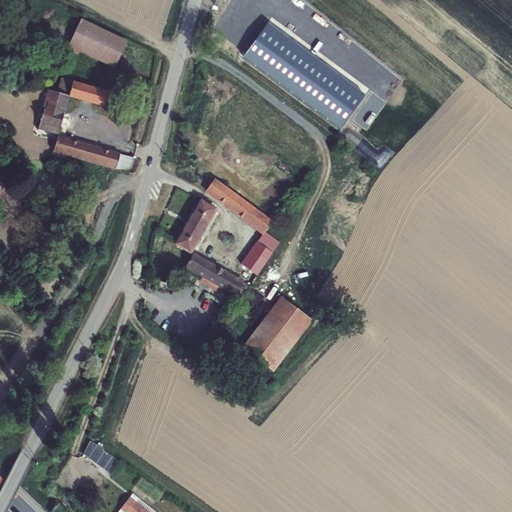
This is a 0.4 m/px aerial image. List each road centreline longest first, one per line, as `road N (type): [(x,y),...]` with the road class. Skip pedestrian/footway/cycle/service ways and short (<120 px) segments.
road 1 (residential): [(0,506),(118,271),(196,0)]
road 2 (track): [(184,42),(222,61),(323,141),(326,171),(286,261)]
road 3 (track): [(77,446),(127,305),(123,258)]
